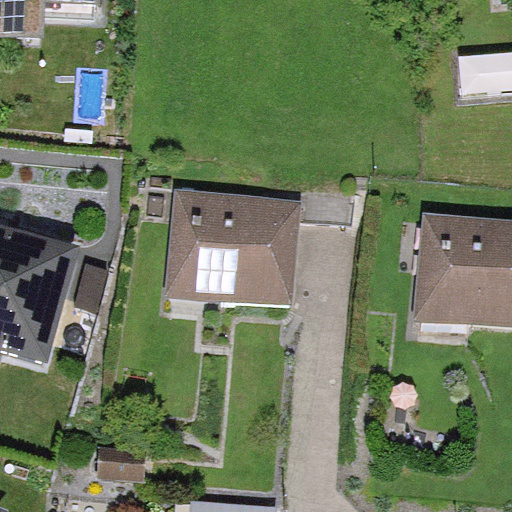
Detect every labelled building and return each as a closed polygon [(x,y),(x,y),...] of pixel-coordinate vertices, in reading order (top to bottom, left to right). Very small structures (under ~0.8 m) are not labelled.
[(0,0),(0,10),(97,15),(98,0),(0,0)] [(511,56),(467,59),(469,96),(511,93),(511,56)] [(301,213),(182,202),(173,298),(291,310),(301,213)] [(511,231),(428,224),(419,322),(423,323),(422,337),(469,341),(470,328),(511,331),(511,231)] [(71,264),(0,244),(0,352),(43,365),(71,264)] [(147,461),(104,457),(102,482),(145,486),(147,461)]
